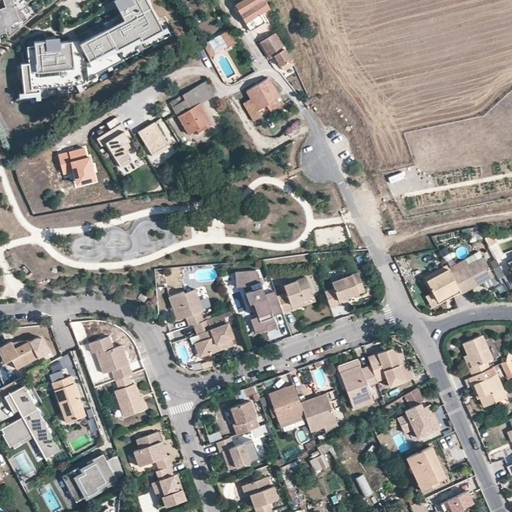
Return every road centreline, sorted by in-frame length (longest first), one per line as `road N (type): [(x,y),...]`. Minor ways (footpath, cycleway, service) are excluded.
road 1 (residential): [(176,384),(205,382),(408,312)]
road 2 (residential): [(408,312),(306,112)]
road 3 (residential): [(0,314),(108,303),(130,310),(176,384)]
road 4 (residential): [(501,511),(418,332)]
road 5 (unknown): [(57,307),(112,448)]
road 6 (residential): [(176,384),(177,408),(215,511)]
